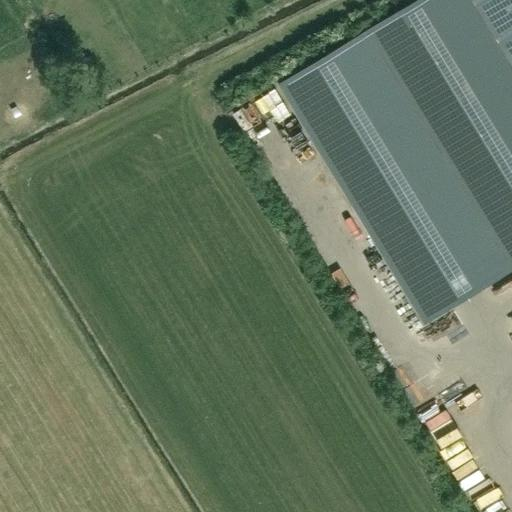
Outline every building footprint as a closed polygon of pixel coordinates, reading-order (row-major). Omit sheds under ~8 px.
[(324,58),(279,85),(352,204),(425,324),(511,271),(511,0),(418,0),(413,4),(368,31),(324,58)] [(276,188),(295,179),(290,169),(271,179),(276,188)] [(298,218),(316,213),(311,197),(293,203),(298,218)] [(321,257),(345,247),(338,231),(315,241),(321,257)] [(339,288),(383,258),(377,249),(333,279),(339,288)] [(441,342),(465,334),(460,319),(435,327),(441,342)] [(452,359),(468,346),(461,338),(446,351),(452,359)]
